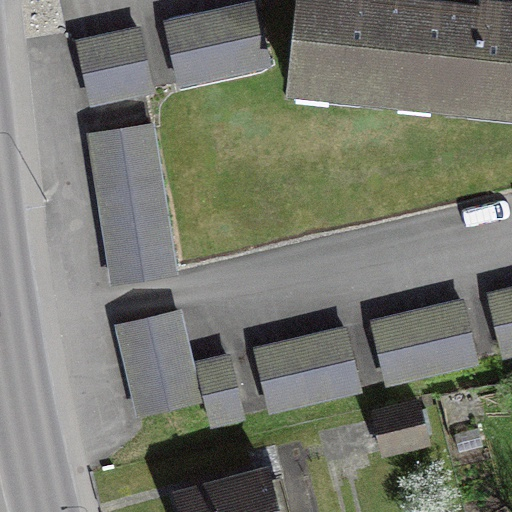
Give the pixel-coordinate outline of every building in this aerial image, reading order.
[(302,0),(293,84),(511,107),(511,4),(485,2),(484,9),(395,0),(302,0)] [(268,62),(255,3),(167,23),(180,81),(268,62)] [(138,29),(79,42),(92,101),(151,88),(138,29)] [(92,134),(114,281),(174,271),(151,124),(92,134)] [(511,351),(511,289),(490,294),(504,353),(511,351)] [(461,301),(374,322),(388,380),(475,360),(461,301)] [(119,325),(140,412),(199,399),(178,311),(119,325)] [(271,408),(359,387),(345,329),(257,350),(271,408)] [(197,364),(211,422),(242,415),(228,356),(197,364)] [(428,439),(419,402),(374,413),(383,449),(428,439)] [(279,511),(270,467),(179,493),(184,511),(279,511)]
